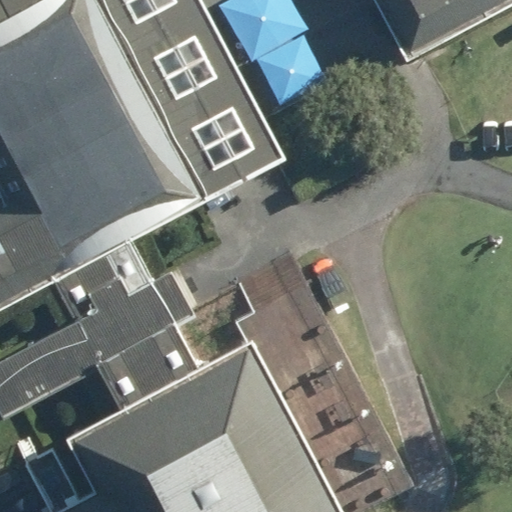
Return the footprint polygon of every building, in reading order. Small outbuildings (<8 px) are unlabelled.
[(0,0),(0,300),(57,270),(139,227),(293,145),(215,0),(0,0)] [(304,0),(228,0),(287,114),(339,87),(308,28),(316,23),(304,0)] [(496,0),(391,0),(415,44),(496,0)] [(0,407),(105,352),(127,393),(206,351),(184,311),(202,302),(179,257),(160,267),(139,227),(57,270),(78,310),(0,352),(0,407)] [(127,393),(74,421),(102,474),(43,506),(46,511),(343,511),(355,506),(258,324),(206,351),(127,393)]
